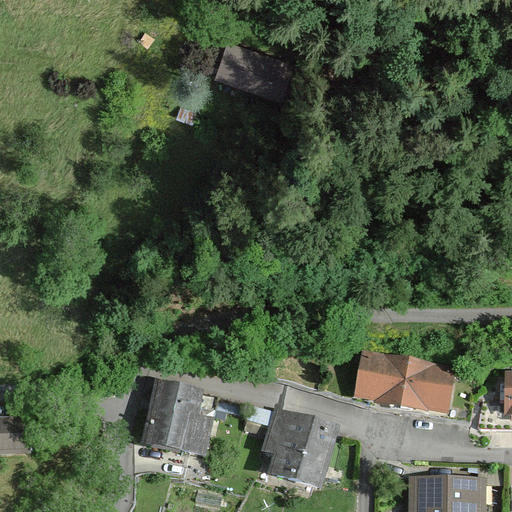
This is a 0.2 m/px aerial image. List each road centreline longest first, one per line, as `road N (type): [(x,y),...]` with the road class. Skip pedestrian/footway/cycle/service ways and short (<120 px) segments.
road 1 (residential): [(126,422),(154,345),(185,329),(283,311),(511,314)]
road 2 (residential): [(126,422),(72,397),(0,393)]
